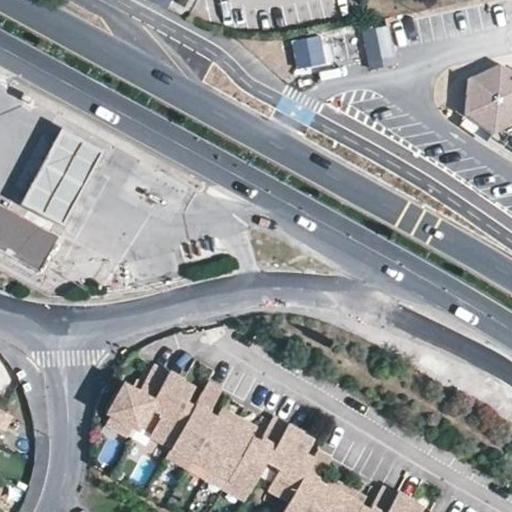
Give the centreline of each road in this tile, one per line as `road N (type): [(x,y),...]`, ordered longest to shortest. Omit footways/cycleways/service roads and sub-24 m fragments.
road 1 (primary): [(0,45),(511,329)]
road 2 (residential): [(64,323),(255,286),(305,290),(347,296),(511,372)]
road 3 (primary): [(511,273),(184,93)]
road 4 (primary): [(184,93),(14,0)]
road 5 (residential): [(53,511),(69,459),(64,323)]
road 6 (residential): [(184,93),(111,16),(85,0)]
